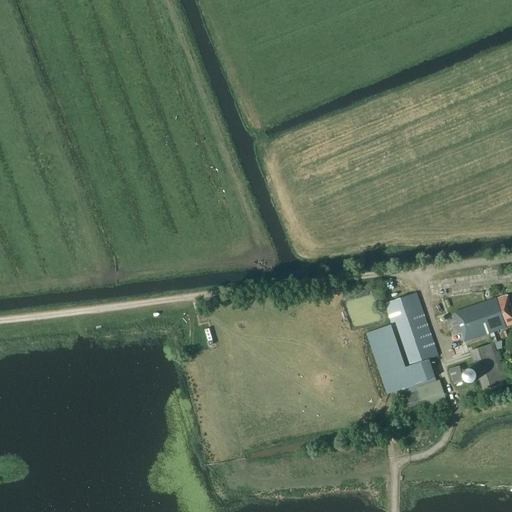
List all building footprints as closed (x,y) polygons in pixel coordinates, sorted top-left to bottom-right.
[(384,304),(392,325),(367,334),(388,394),(435,378),(428,359),(438,356),(415,293),(384,304)] [(465,341),(490,332),(511,324),(511,310),(507,295),(455,313),(464,339),(465,341)] [(208,342),(208,341),(210,346),(214,344),(209,328),(204,330),(208,342)] [(502,340),(494,343),(496,350),(502,348),(502,340)] [(471,351),(485,390),(511,380),(505,364),(502,365),(496,350),(494,343),(471,351)] [(449,370),(454,385),(464,382),(459,366),(449,370)] [(477,377),(477,376),(477,375),(476,373),(476,372),(475,371),(474,370),(473,369),(472,369),(470,369),(469,369),(468,369),(466,370),(465,370),(464,371),(463,372),(463,374),(463,375),(463,376),(463,378),(463,379),(464,380),(465,381),(466,382),(467,382),(468,383),(470,383),(471,383),(472,382),(474,382),(475,381),(476,380),(476,379),(477,377)] [(424,412),(448,404),(440,380),(417,388),(418,391),(400,398),(405,414),(423,408),(424,412)]
